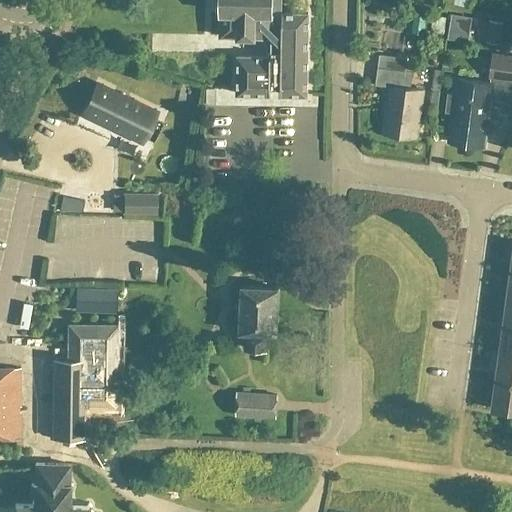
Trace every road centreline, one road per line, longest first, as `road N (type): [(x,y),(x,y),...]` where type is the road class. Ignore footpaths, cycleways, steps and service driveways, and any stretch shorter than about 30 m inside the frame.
road 1 (residential): [(92,452),(133,445),(300,449),(330,434),(339,169)]
road 2 (residential): [(460,412),(478,189)]
road 3 (residential): [(339,169),(340,0)]
road 4 (residential): [(478,189),(339,169)]
road 5 (residential): [(0,134),(23,78),(28,17)]
